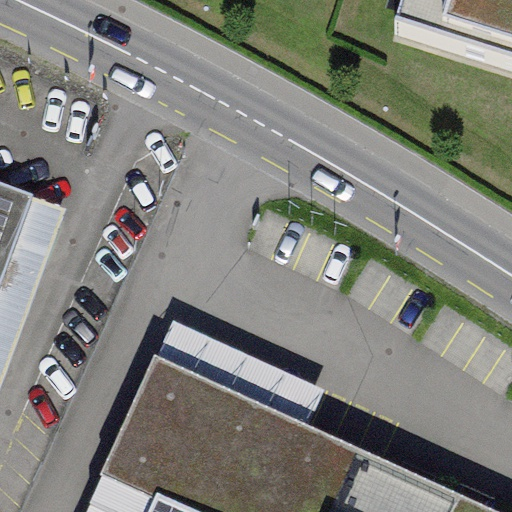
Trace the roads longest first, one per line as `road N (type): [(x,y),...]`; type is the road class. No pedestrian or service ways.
road 1 (primary): [(20,0),(176,71),(511,277)]
road 2 (unknown): [(176,71),(0,458)]
